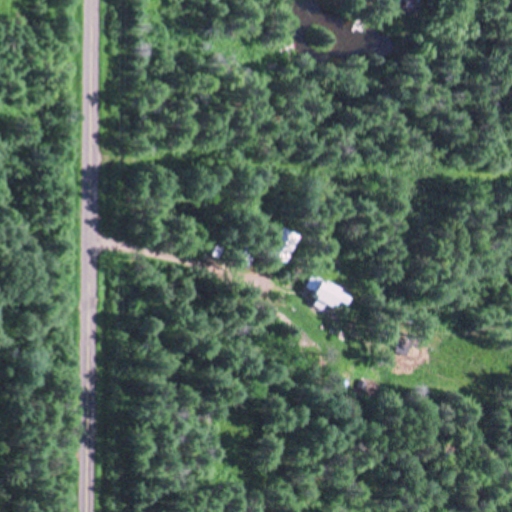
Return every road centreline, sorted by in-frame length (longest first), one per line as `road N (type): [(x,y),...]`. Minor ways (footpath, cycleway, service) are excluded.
road 1 (residential): [(84,511),(90,0)]
road 2 (residential): [(89,158),(511,168)]
